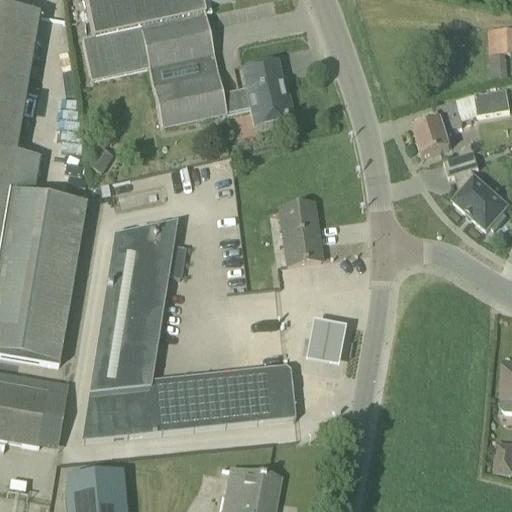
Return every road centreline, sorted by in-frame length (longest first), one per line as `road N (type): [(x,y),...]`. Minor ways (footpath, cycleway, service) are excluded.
road 1 (tertiary): [(343,511),(381,292),(380,243)]
road 2 (tertiary): [(380,243),(382,193),(316,0)]
road 3 (residential): [(511,294),(380,243)]
